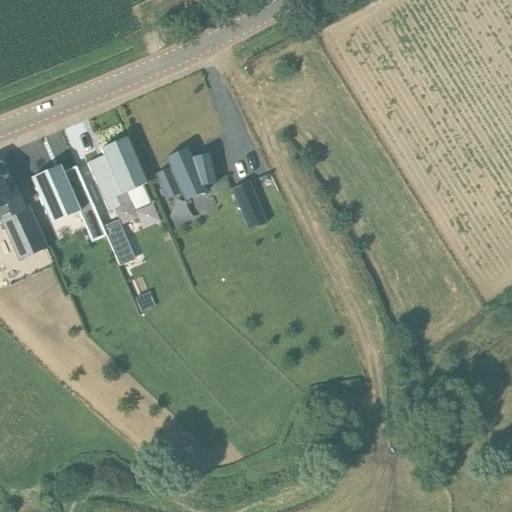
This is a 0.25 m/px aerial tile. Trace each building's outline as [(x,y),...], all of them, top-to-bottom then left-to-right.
[(87,164),(108,212),(130,202),(126,193),(146,184),(127,138),(100,150),(103,157),(87,164)] [(181,194),(185,202),(206,193),(203,187),(215,184),(209,155),(191,159),(187,149),(165,159),(170,169),(155,175),(167,201),(181,194)] [(78,214),(83,225),(96,219),(104,238),(106,237),(75,167),(63,173),(55,177),(52,171),(32,180),(32,179),(30,179),(51,225),(78,214)] [(5,218),(14,214),(2,189),(0,183),(0,219),(4,217),(5,218)] [(251,183),(233,190),(250,231),(268,224),(251,183)] [(2,189),(14,214),(23,210),(12,184),(2,189)] [(120,222),(105,229),(116,256),(132,249),(120,222)] [(143,296),(136,299),(139,307),(146,304),(143,296)]
